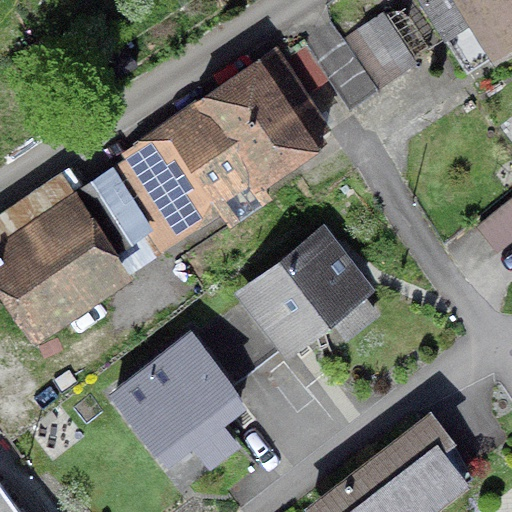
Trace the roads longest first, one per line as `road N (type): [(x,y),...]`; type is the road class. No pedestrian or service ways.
road 1 (residential): [(292,0),(0,185)]
road 2 (residential): [(511,343),(277,511)]
